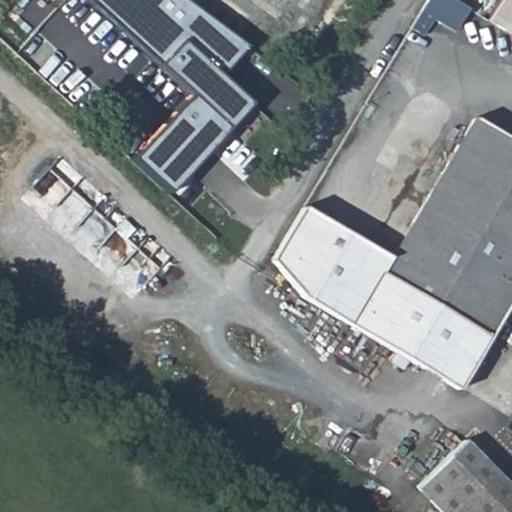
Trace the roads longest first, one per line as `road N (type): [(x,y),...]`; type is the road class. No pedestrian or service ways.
road 1 (unknown): [(228,293),(0,77)]
road 2 (residential): [(406,0),(258,254)]
road 3 (unknown): [(228,293),(424,447)]
